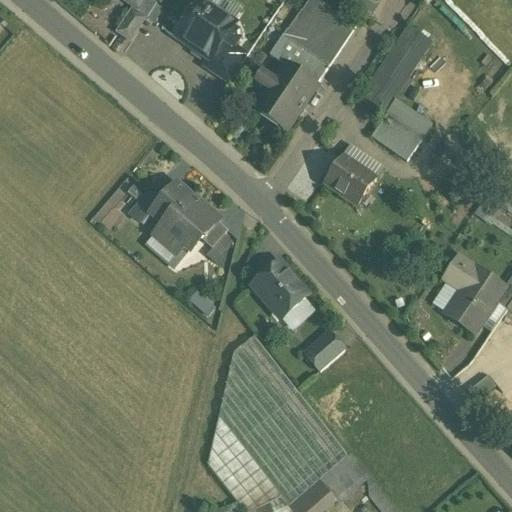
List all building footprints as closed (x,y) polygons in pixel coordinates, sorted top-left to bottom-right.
[(121,0),(137,10),(138,11),(144,0),(121,0)] [(155,5),(147,0),(144,0),(138,11),(137,10),(134,14),(145,21),(155,5)] [(355,30),(311,0),(302,15),(301,14),(288,34),(287,33),(282,40),(328,71),(355,30)] [(235,27),(201,4),(196,12),(194,11),(190,12),(185,19),(187,26),(176,41),(208,63),(210,64),(224,43),(234,49),(240,41),(239,34),(233,30),(235,27)] [(132,13),(117,35),(130,43),(145,21),(134,14),(132,13)] [(408,29),(361,99),(385,115),(432,46),(408,29)] [(328,71),(282,40),(270,59),(285,69),(286,68),(316,89),(328,71)] [(234,49),(224,43),(210,64),(208,63),(204,69),(229,86),(248,59),(234,49)] [(316,89),(286,68),(285,69),(274,85),(262,77),(256,86),(268,94),(255,113),(286,134),(317,89),(316,89)] [(423,141),(388,117),(371,141),(407,165),(423,141)] [(376,183),(343,160),(324,187),(358,211),(376,183)] [(160,206),(150,218),(151,218),(163,228),(185,202),(186,204),(191,199),(177,187),(160,206)] [(511,197),(498,190),(488,206),(484,203),(474,218),(511,241),(511,233),(495,223),(501,213),(511,221),(511,220),(511,197)] [(149,196),(131,218),(143,228),(151,218),(150,218),(160,206),(149,196)] [(186,204),(185,202),(163,228),(158,234),(170,244),(166,248),(177,257),(178,258),(198,235),(204,240),(201,242),(202,243),(218,225),(219,223),(207,213),(203,217),(186,204)] [(218,225),(202,243),(212,252),(228,234),(218,225)] [(170,244),(158,234),(147,246),(169,266),(177,257),(166,248),(170,244)] [(505,290),(459,259),(445,280),(461,291),(444,318),(474,339),(497,306),(506,291),(505,290)] [(298,287),(279,266),(252,289),(282,323),(305,303),(294,290),(298,287)] [(511,279),(505,290),(506,291),(497,306),(506,312),(511,304),(511,279)] [(329,335),(304,357),(320,375),(345,353),(329,335)] [(255,339),(234,356),(207,468),(242,511),(257,511),(267,507),(278,501),(287,511),(310,493),(320,485),(349,459),(255,339)] [(345,353),(320,375),(334,391),(344,383),(359,369),(345,353)] [(359,369),(344,383),(362,404),(353,412),(367,428),(400,399),(368,362),(359,369)] [(487,380),(469,395),(477,405),(496,390),(487,380)] [(349,459),(320,485),(336,503),(367,477),(352,457),(349,459)] [(325,511),(327,511),(336,503),(320,485),(310,493),(287,511),(325,511)] [(287,511),(278,501),(267,507),(257,511),(287,511)]
